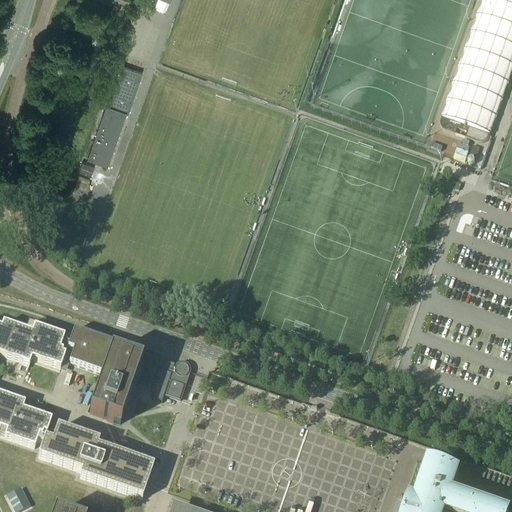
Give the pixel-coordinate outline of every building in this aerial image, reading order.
[(165,12),(169,1),(165,0),(156,0),(154,7),(165,12)] [(440,122),(440,124),(440,125),(441,127),(442,128),(442,130),(444,131),(445,132),(476,143),(478,143),(480,143),(481,143),(483,143),(484,142),(486,141),(487,140),(488,139),(489,138),(509,80),(511,75),(511,71),(511,0),(483,0),(441,119),(440,120),(440,122)] [(121,111),(126,113),(128,114),(142,73),(122,66),(104,118),(102,117),(90,151),(89,151),(87,159),(107,166),(110,158),(109,157),(121,123),(117,122),(121,111)] [(476,161),(480,149),(473,147),(469,158),(472,159),(476,161)] [(81,168),(80,172),(91,175),(92,172),(94,166),(83,162),(81,168)] [(511,189),(493,182),(490,189),(511,196),(511,189)] [(142,501),(153,469),(97,449),(99,445),(98,444),(57,430),(56,430),(49,428),(51,423),(51,422),(22,412),(24,406),(0,397),(0,357),(29,368),(31,361),(59,371),(60,371),(65,357),(64,357),(61,356),(62,353),(59,352),(64,339),(34,328),(33,328),(31,334),(3,325),(2,325),(1,329),(0,328),(0,431),(6,433),(4,440),(34,450),(36,443),(42,445),(38,459),(81,474),(79,479),(79,480),(141,501),(142,501)] [(73,332),(67,349),(73,352),(68,365),(102,377),(89,414),(120,425),(141,364),(128,359),(131,352),(73,332)] [(177,367),(166,363),(153,401),(162,404),(165,397),(180,402),(185,387),(182,386),(184,379),(185,379),(186,378),(187,377),(188,376),(189,375),(189,374),(189,373),(190,372),(189,371),(189,370),(189,369),(189,368),(188,367),(187,367),(187,366),(186,365),(185,365),(184,365),(183,365),(181,365),(180,365),(179,365),(178,366),(177,367)] [(452,495),(459,475),(448,472),(450,466),(441,463),(439,469),(429,465),(416,503),(411,501),(407,511),(511,511),(511,509),(477,498),(475,504),(452,495)]
